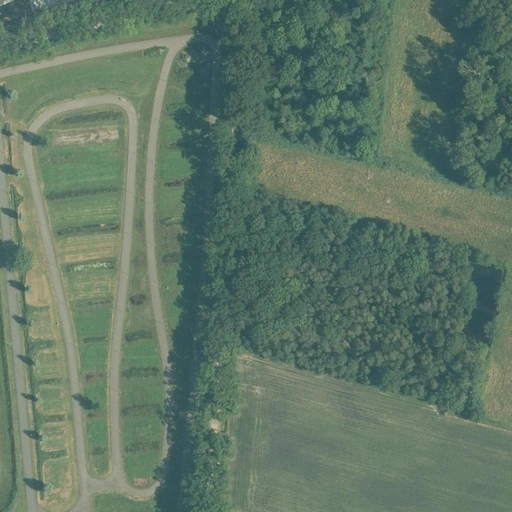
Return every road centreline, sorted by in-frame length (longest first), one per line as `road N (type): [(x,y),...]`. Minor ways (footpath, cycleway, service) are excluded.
road 1 (track): [(205,511),(247,0)]
road 2 (unclassified): [(0,44),(195,0)]
